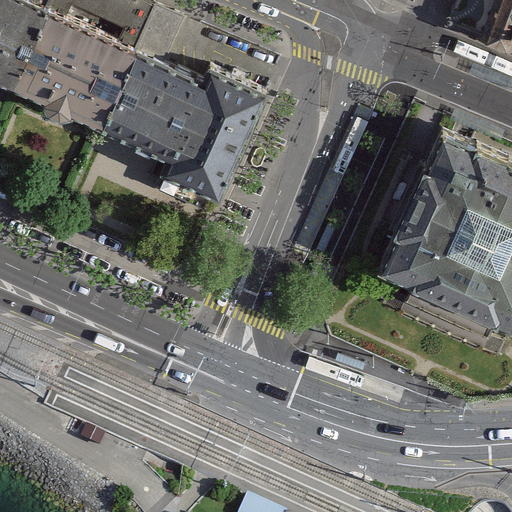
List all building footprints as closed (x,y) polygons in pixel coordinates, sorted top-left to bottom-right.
[(0,0),(0,74),(13,81),(47,0),(0,0)] [(153,0),(47,0),(13,81),(42,95),(47,107),(59,112),(71,109),(72,105),(100,120),(103,121),(153,0)] [(184,13),(155,0),(153,0),(103,121),(170,152),(156,184),(213,208),(267,85),(214,62),(208,75),(166,57),(184,13)] [(455,0),(446,19),(496,38),(509,0),(455,0)] [(511,0),(509,0),(496,38),(511,45),(511,0)] [(379,266),(511,325),(511,159),(444,129),(379,266)] [(287,511),(253,496),(245,511),(287,511)]
